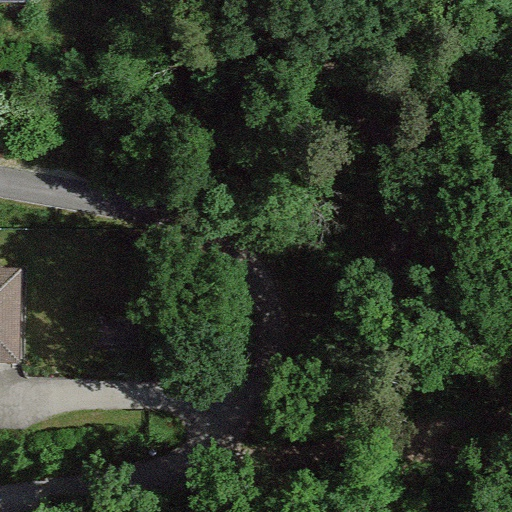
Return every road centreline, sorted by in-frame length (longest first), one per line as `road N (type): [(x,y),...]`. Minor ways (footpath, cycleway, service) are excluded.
road 1 (residential): [(291,333),(373,286),(404,242),(395,122),(323,0)]
road 2 (residential): [(291,333),(271,395),(173,469),(0,495)]
road 3 (residential): [(0,185),(217,225),(291,333)]
road 4 (track): [(271,395),(511,405)]
